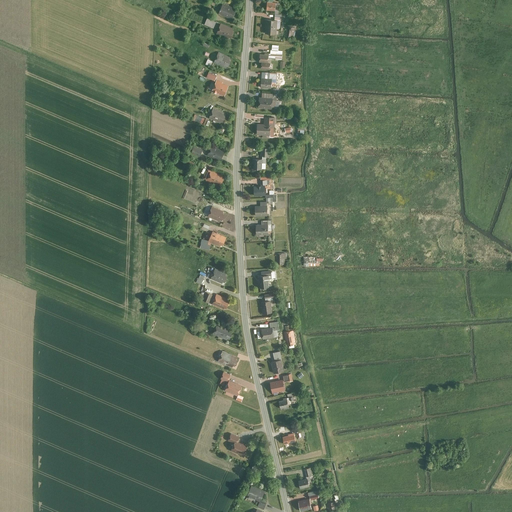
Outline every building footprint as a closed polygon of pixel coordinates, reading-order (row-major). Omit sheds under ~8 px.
[(277,10),(277,1),(268,0),(268,9),(277,10)] [(236,8),(224,2),(220,13),(232,18),(232,16),(234,17),(237,10),(236,9),(236,8)] [(208,17),(206,24),(215,27),(217,20),(208,17)] [(279,19),(267,18),(266,32),(278,33),(279,19)] [(234,27),(222,23),(218,33),(228,37),(229,36),(233,37),(236,30),(234,29),(234,27)] [(287,26),(287,35),(295,36),(295,26),(287,26)] [(232,56),(219,50),(215,62),(227,67),(228,65),(230,66),(232,60),(230,59),(232,56)] [(262,68),(271,68),(272,62),(270,62),(270,52),(266,52),(266,53),(261,53),(260,61),(263,61),(262,68)] [(207,77),(216,80),(218,75),(209,71),(207,77)] [(273,87),(273,77),(263,76),(262,86),(273,87)] [(224,81),(218,79),(213,91),(219,93),(219,92),(226,95),(230,85),(223,82),(224,81)] [(273,108),(274,97),(260,96),(260,107),(273,108)] [(225,114),(226,111),(214,106),(209,118),(222,123),(223,121),(224,121),(227,115),(225,114)] [(276,116),(265,115),(265,122),(258,122),(257,133),(271,134),(271,136),(275,136),(276,116)] [(226,149),(212,144),(208,154),(222,160),(226,149)] [(195,145),(192,152),(202,155),(204,148),(195,145)] [(267,161),(268,158),(253,158),(253,162),(255,162),(255,168),(263,168),(263,161),(267,161)] [(224,174),(208,167),(204,178),(218,184),(219,182),(222,183),(225,177),(223,176),(224,174)] [(267,194),(266,184),(255,185),(255,195),(267,194)] [(269,215),(268,204),(256,205),(257,215),(269,215)] [(225,210),(213,205),(209,216),(221,221),(221,219),(223,220),(226,213),(224,212),(225,210)] [(270,233),(269,223),(257,224),(258,234),(270,233)] [(223,246),(228,236),(214,230),(210,240),(223,246)] [(286,253),(277,253),(277,259),(279,259),(279,263),(286,263),(286,253)] [(305,256),(305,265),(321,265),(321,260),(324,260),(324,257),(318,257),(318,256),(305,256)] [(228,272),(216,267),(212,278),(223,283),(224,281),(226,282),(229,276),(227,275),(228,272)] [(271,274),(260,275),(261,287),(270,286),(270,278),(271,278),(271,274)] [(207,291),(205,300),(211,302),(213,293),(207,291)] [(230,298),(218,293),(213,304),(225,309),(226,307),(228,308),(231,300),(229,299),(230,298)] [(274,312),(272,300),(262,301),(264,313),(274,312)] [(280,329),(279,320),(271,322),(271,327),(262,328),(264,338),(275,337),(274,329),(280,329)] [(231,339),(234,331),(231,330),(232,328),(219,323),(214,334),(228,340),(229,338),(231,339)] [(297,344),(294,330),(285,332),(287,346),(297,344)] [(224,350),(220,359),(231,364),(231,362),(236,364),(239,358),(235,356),(236,355),(224,350)] [(285,370),(283,359),(272,361),(275,372),(285,370)] [(225,384),(227,380),(229,380),(231,374),(224,372),(221,383),(225,384)] [(284,375),(286,382),(295,379),(292,372),(284,375)] [(286,389),(284,378),(271,381),(274,392),(286,389)] [(244,385),(231,379),(226,389),(240,395),(244,385)] [(290,407),(288,397),(284,397),(285,399),(280,400),(282,407),(285,407),(285,408),(290,407)] [(297,442),(294,432),(289,434),(289,435),(284,436),(286,443),(290,442),(290,444),(297,442)] [(241,436),(232,433),(229,440),(236,443),(232,450),(244,455),(248,445),(239,441),(241,436)] [(311,486),(309,477),(300,479),(302,488),(311,486)] [(261,501),(266,490),(253,485),(248,495),(261,501)] [(320,489),(310,491),(311,499),(320,497),(319,493),(320,492),(320,489)] [(313,508),(310,497),(299,500),(301,510),(313,508)] [(335,502),(327,503),(328,510),(336,509),(335,502)]
